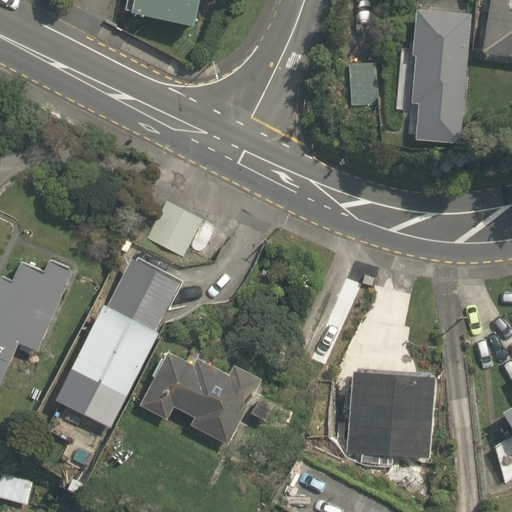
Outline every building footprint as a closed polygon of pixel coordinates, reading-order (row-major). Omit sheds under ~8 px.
[(126,0),(123,14),(194,29),(200,0),(126,0)] [(511,0),(490,0),(480,53),(511,58),(511,0)] [(470,15),(416,10),(412,55),(414,56),(409,102),(420,103),(417,140),(458,144),(470,15)] [(350,67),(351,107),(377,106),(376,66),(350,67)] [(184,257),(202,220),(165,202),(147,239),(184,257)] [(56,403),(111,429),(181,284),(126,257),(56,403)] [(0,387),(20,344),(39,353),(75,272),(50,261),(45,274),(21,263),(13,283),(1,278),(0,279),(0,387)] [(189,428),(229,447),(261,380),(234,367),(229,376),(196,359),(193,367),(166,354),(139,408),(168,422),(174,410),(193,419),(189,428)] [(345,453),(431,458),(435,377),(350,372),(345,453)] [(264,422),(273,406),(260,398),(250,414),(264,422)] [(511,406),(501,414),(511,432),(511,406)] [(478,445),(457,446),(457,487),(479,486),(478,445)] [(33,484),(1,473),(0,476),(0,496),(26,505),(33,484)] [(69,491),(73,483),(62,478),(58,486),(69,491)]
